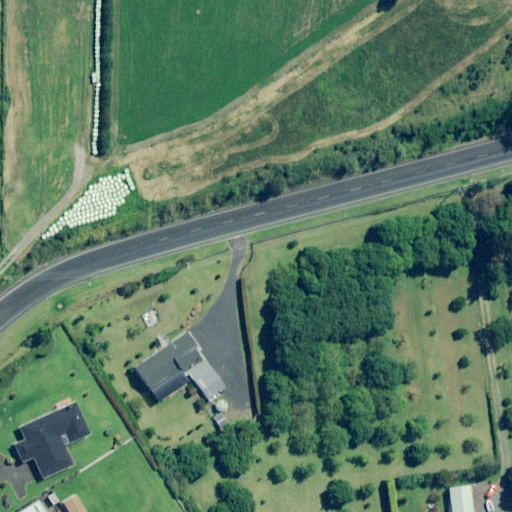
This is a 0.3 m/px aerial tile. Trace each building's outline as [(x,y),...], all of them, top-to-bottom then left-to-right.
[(147,309),(150,325),(165,322),(162,306),(147,309)] [(211,366),(190,333),(136,366),(157,399),(211,366)] [(91,435),(78,404),(21,428),(26,440),(16,444),(24,463),(36,458),(44,478),(81,462),(72,443),(91,435)] [(477,511),(474,484),(453,486),(455,511),(477,511)] [(88,511),(80,494),(65,501),(70,511),(88,511)] [(49,511),(42,500),(22,511),(49,511)]
